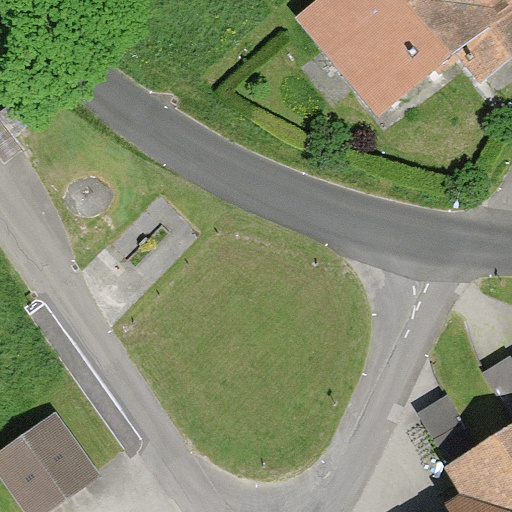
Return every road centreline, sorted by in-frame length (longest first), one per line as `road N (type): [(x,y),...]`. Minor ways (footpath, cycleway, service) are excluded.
road 1 (tertiary): [(0,13),(145,126),(244,182),(348,225),(426,242)]
road 2 (residential): [(0,208),(210,511)]
road 3 (residential): [(312,511),(333,489),(399,353),(416,309),(426,242)]
